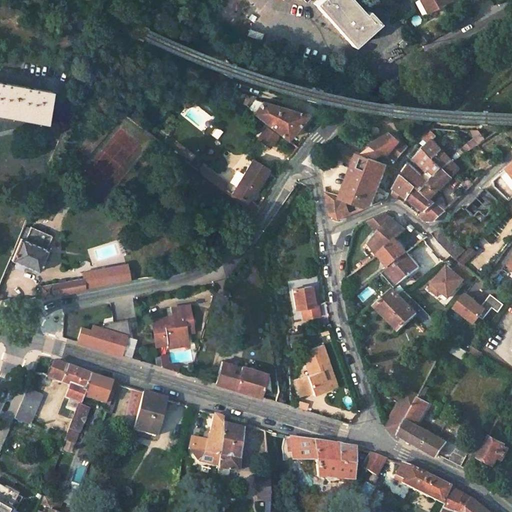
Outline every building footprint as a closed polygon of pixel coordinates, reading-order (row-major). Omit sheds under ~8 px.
[(380,22),(369,10),(366,13),(353,0),(319,0),(313,6),(353,47),(362,38),(361,37),(366,32),(367,34),(380,22)] [(424,0),(432,14),(439,10),(448,5),(455,1),(454,0),(424,0)] [(50,94),(0,84),(0,114),(44,123),(50,94)] [(231,92),(228,90),(224,91),(234,99),(240,103),(245,96),(231,92)] [(240,103),(234,99),(231,104),(236,108),(240,103)] [(306,115),(261,101),(252,113),(287,139),(306,115)] [(278,136),(267,128),(259,139),(270,147),(278,136)] [(439,135),(435,128),(427,137),(432,142),(428,147),(448,168),(455,160),(437,138),(439,135)] [(490,137),(485,128),(478,128),(481,135),(484,142),(490,137)] [(408,149),(392,133),(372,145),(387,158),(391,154),(397,160),(408,149)] [(484,142),(481,135),(472,142),(477,148),(484,142)] [(359,155),(339,145),(334,155),(355,165),(359,155)] [(448,168),(428,147),(419,157),(425,163),(431,169),(428,171),(431,174),(434,172),(439,177),(448,168)] [(359,155),(355,165),(342,198),(341,199),(365,208),(372,207),(388,167),(359,155)] [(269,169),(253,159),(232,190),(230,192),(242,201),(244,202),(251,191),(253,189),(255,190),(269,169)] [(463,170),(455,160),(448,168),(439,177),(425,191),(435,200),(463,170)] [(431,169),(425,163),(423,165),(428,171),(431,169)] [(439,177),(434,172),(431,174),(426,176),(414,164),(411,169),(407,175),(421,188),(425,191),(439,177)] [(216,175),(206,168),(201,174),(212,181),(215,177),(216,175)] [(421,188),(407,175),(399,187),(400,188),(410,197),(411,199),(421,188)] [(227,186),(215,177),(212,181),(224,191),(227,186)] [(475,185),(469,178),(463,183),(469,190),(475,185)] [(410,197),(400,188),(398,190),(408,200),(410,197)] [(425,191),(421,188),(411,199),(425,211),(420,217),(426,222),(435,222),(447,212),(435,200),(425,191)] [(242,201),(241,203),(253,213),(263,199),(251,191),(244,202),(242,201)] [(342,198),(325,192),(329,216),(340,220),(372,207),(365,208),(341,199),(342,198)] [(404,231),(391,219),(380,229),(381,230),(368,242),(378,254),(379,253),(395,238),(404,231)] [(30,226),(25,224),(21,235),(25,238),(30,226)] [(415,229),(410,225),(406,228),(411,233),(415,229)] [(51,235),(30,226),(25,238),(21,235),(10,260),(16,263),(23,266),(37,272),(42,259),(44,258),(47,253),(45,252),(47,248),(46,248),(51,235)] [(466,252),(441,229),(434,235),(440,241),(447,247),(459,259),(466,252)] [(440,241),(434,235),(425,238),(433,248),(440,241)] [(407,253),(395,238),(379,253),(391,266),(407,253)] [(447,247),(440,241),(433,248),(440,255),(447,247)] [(467,266),(478,255),(472,249),(462,261),(467,266)] [(421,268),(407,253),(391,266),(388,269),(402,283),(421,268)] [(437,297),(441,292),(448,299),(465,279),(447,263),(427,287),(437,297)] [(82,278),(40,286),(43,297),(95,287),(93,279),(92,274),(84,275),(85,280),(83,281),(82,278)] [(361,285),(353,276),(346,282),(347,297),(361,285)] [(104,277),(93,279),(95,287),(105,285),(104,277)] [(420,292),(413,284),(407,290),(414,298),(420,292)] [(313,286),(294,288),(297,309),(304,308),(305,319),(322,317),(320,305),(316,306),(315,298),(313,286)] [(414,298),(407,290),(402,294),(395,287),(377,306),(401,331),(417,315),(429,328),(436,322),(414,298)] [(464,292),(452,309),(475,324),(486,307),(464,292)] [(490,295),(486,302),(498,310),(503,303),(490,295)] [(171,316),(154,316),(154,342),(166,343),(166,346),(180,346),(180,343),(187,343),(187,332),(187,321),(196,321),(196,307),(179,307),(179,321),(171,321),(171,316)] [(134,338),(124,336),(127,323),(106,319),(104,327),(89,323),(88,328),(77,326),(73,344),(130,357),(134,338)] [(196,321),(187,321),(187,332),(196,333),(196,321)] [(467,352),(447,341),(444,348),(463,358),(467,352)] [(325,346),(304,353),(311,375),(298,379),(304,396),(314,392),(315,395),(328,391),(326,381),(329,380),(326,370),(322,371),(321,366),(331,363),(325,346)] [(480,353),(472,349),(469,353),(477,358),(480,353)] [(42,356),(40,355),(32,373),(68,386),(64,398),(78,403),(79,400),(81,396),(89,374),(42,356)] [(214,382),(259,396),(266,374),(242,366),(242,367),(220,361),(217,372),(214,382)] [(331,363),(321,366),(322,371),(326,370),(329,380),(326,381),(328,391),(338,388),(331,363)] [(115,383),(89,374),(81,396),(107,405),(113,388),(115,383)] [(42,394),(26,388),(13,419),(29,425),(42,394)] [(118,390),(113,388),(107,405),(105,413),(111,414),(118,390)] [(142,391),(132,388),(122,426),(132,429),(142,391)] [(164,398),(142,391),(132,429),(154,435),(164,398)] [(427,404),(418,399),(412,411),(400,436),(439,459),(441,455),(461,465),(467,453),(449,444),(416,425),(427,404)] [(88,404),(79,400),(78,403),(64,440),(73,444),(88,404)] [(402,405),(394,400),(384,420),(387,427),(389,429),(402,405)] [(412,411),(402,405),(389,429),(400,436),(412,411)] [(447,422),(426,412),(422,421),(443,430),(447,422)] [(193,437),(189,451),(199,460),(218,465),(221,428),(219,428),(221,417),(212,414),(206,441),(193,437)] [(242,424),(221,417),(219,428),(221,428),(218,465),(218,469),(218,470),(227,471),(237,472),(242,424)] [(506,443),(490,435),(480,456),(497,464),(500,457),(504,458),(509,448),(505,446),(506,443)] [(339,445),(292,437),(295,459),(317,460),(318,477),(351,480),(353,464),(337,462),(339,445)] [(353,447),(339,445),(337,462),(353,464),(355,448),(353,447)] [(386,459),(369,453),(360,469),(376,477),(386,459)] [(410,468),(400,464),(396,474),(406,479),(403,485),(419,493),(427,476),(410,468)] [(259,472),(254,474),(254,485),(258,485),(258,492),(256,492),(257,501),(269,501),(269,472),(259,472)] [(427,476),(419,493),(440,503),(448,487),(427,476)] [(16,495),(0,486),(0,511),(13,511),(9,509),(16,495)] [(444,505),(440,511),(463,511),(463,507),(457,505),(462,495),(453,490),(448,487),(440,503),(444,505)] [(78,494),(69,490),(63,492),(60,502),(74,507),(78,494)] [(21,498),(16,495),(9,509),(13,511),(21,498)] [(55,511),(60,502),(42,495),(39,504),(49,507),(46,511),(55,511)] [(483,511),(466,497),(462,495),(457,505),(463,507),(463,511),(483,511)]
